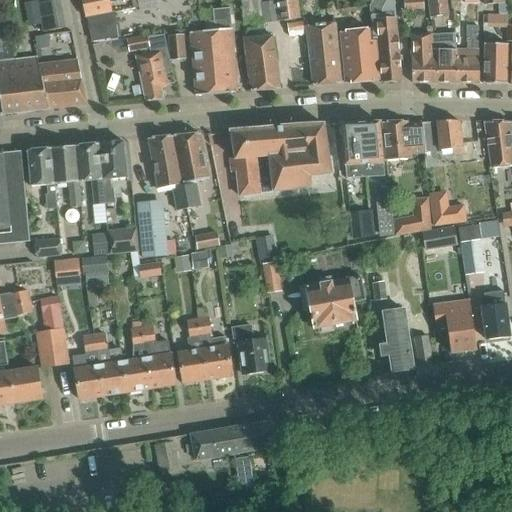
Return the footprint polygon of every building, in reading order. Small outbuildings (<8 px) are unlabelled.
[(82,0),(86,17),(111,12),(109,3),(117,1),(117,0),(82,0)] [(130,0),(132,8),(139,7),(137,0),(130,0)] [(236,0),(237,0),(238,0),(242,23),(247,23),(248,17),(264,15),(262,2),(260,2),(259,0),(236,0)] [(279,0),(275,1),(278,21),(289,20),(299,18),(296,0),(279,0)] [(397,38),(396,38),(393,0),(385,0),(380,9),(381,13),(370,14),(373,39),(377,39),(381,82),(402,83),(397,38)] [(402,0),(403,11),(423,9),(422,0),(402,0)] [(425,0),(428,19),(449,17),(446,0),(425,0)] [(505,0),(484,0),(485,4),(497,4),(498,15),(506,15),(505,0)] [(65,27),(60,1),(39,5),(44,32),(65,27)] [(214,10),(215,21),(216,30),(210,31),(217,94),(237,92),(230,9),(214,10)] [(111,12),(86,17),(91,43),(118,37),(115,21),(113,22),(111,12)] [(206,31),(190,33),(196,96),(217,94),(210,31),(216,30),(215,21),(205,22),(206,31)] [(303,29),(302,21),(287,23),(288,31),(303,29)] [(334,25),(333,25),(333,23),(306,25),(314,85),(340,83),(334,25)] [(467,42),(467,50),(456,50),(457,83),(480,83),(479,50),(478,50),(477,26),(465,26),(464,41),(467,42)] [(368,29),(340,32),(345,83),(377,80),(373,41),(369,41),(368,29)] [(433,50),(432,34),(432,33),(411,33),(411,49),(412,83),(435,83),(433,50)] [(455,33),(432,34),(433,50),(435,83),(457,83),(456,50),(455,50),(455,33)] [(163,35),(150,36),(150,34),(125,38),(128,52),(134,51),(145,101),(163,97),(160,86),(166,84),(163,70),(170,69),(163,35)] [(184,59),(182,35),(167,37),(170,60),(184,59)] [(280,88),(272,36),(244,39),(251,91),(280,88)] [(506,44),(483,44),(482,83),(506,84),(506,44)] [(38,57),(16,59),(24,112),(49,109),(48,109),(39,65),(38,57)] [(16,59),(0,60),(0,101),(2,114),(24,112),(16,59)] [(78,60),(39,65),(48,109),(87,104),(78,60)] [(127,96),(136,95),(134,77),(125,78),(127,96)] [(410,155),(424,153),(421,123),(420,123),(420,121),(406,122),(381,123),(384,162),(411,160),(410,155)] [(462,153),(459,122),(435,122),(438,151),(452,149),(452,155),(462,153)] [(511,165),(511,141),(509,122),(483,122),(490,168),(511,165)] [(344,178),(357,178),(364,177),(364,166),(362,166),(359,145),(366,144),(363,123),(339,124),(344,178)] [(379,123),(363,123),(366,144),(359,145),(362,166),(364,166),(364,177),(372,177),(382,176),(382,165),(379,123)] [(421,123),(424,153),(425,168),(436,166),(432,123),(421,123)] [(235,171),(239,196),(310,187),(309,176),(329,174),(323,124),(229,131),(233,158),(228,158),(230,172),(235,171)] [(209,178),(200,134),(172,136),(182,184),(190,182),(195,182),(195,181),(209,178)] [(200,206),(195,182),(190,182),(182,184),(172,136),(148,139),(158,188),(173,185),(178,210),(200,206)] [(98,144),(104,205),(115,204),(114,189),(112,189),(111,179),(127,178),(123,142),(98,144)] [(95,206),(104,205),(98,144),(74,146),(78,182),(94,181),(95,190),(93,190),(95,206)] [(74,146),(50,148),(54,185),(69,183),(70,193),(69,193),(70,208),(80,207),(78,182),(74,146)] [(57,209),(54,185),(50,148),(26,151),(29,187),(45,186),(46,195),(45,195),(47,210),(57,209)] [(20,151),(0,153),(0,244),(29,242),(20,151)] [(392,219),(393,232),(393,236),(430,230),(427,197),(410,198),(411,216),(392,219)] [(371,216),(369,216),(367,203),(348,206),(351,239),(374,236),(371,216)] [(142,257),(166,255),(174,254),(173,239),(165,240),(162,211),(138,213),(142,257)] [(393,232),(392,219),(391,211),(375,213),(377,234),(393,232)] [(503,228),(511,225),(511,212),(500,215),(503,228)] [(106,234),(108,255),(138,252),(136,227),(113,229),(106,230),(105,230),(106,234)] [(437,230),(421,233),(424,249),(439,246),(437,230)] [(216,232),(194,236),(196,250),(218,246),(216,232)] [(92,256),(108,255),(106,234),(90,235),(92,256)] [(483,273),(477,235),(459,238),(464,275),(483,273)] [(34,240),(36,257),(60,255),(59,238),(34,240)] [(190,253),(192,270),(207,268),(205,251),(190,253)] [(175,273),(189,271),(187,255),(173,257),(175,273)] [(105,256),(80,258),(81,275),(90,274),(91,281),(107,280),(105,256)] [(77,259),(53,261),(54,279),(79,276),(77,259)] [(139,279),(160,276),(158,262),(137,266),(139,279)] [(280,291),(275,262),(263,264),(268,293),(280,291)] [(333,331),(332,325),(356,321),(354,314),(356,313),(355,307),(354,307),(351,293),(362,291),(360,277),(330,282),(329,278),(319,280),(320,284),(300,288),(303,303),(309,302),(314,329),(319,328),(320,333),(333,331)] [(371,283),(374,301),(386,299),(383,281),(371,283)] [(27,291),(10,295),(10,292),(0,294),(0,307),(11,305),(29,302),(27,291)] [(505,305),(503,305),(501,291),(482,293),(481,308),(485,339),(509,336),(505,305)] [(57,296),(44,299),(38,300),(41,315),(60,311),(57,296)] [(468,300),(432,305),(435,327),(446,326),(449,352),(475,349),(468,300)] [(31,311),(29,302),(11,305),(14,315),(31,311)] [(383,312),(388,344),(380,345),(382,356),(389,355),(392,372),(412,369),(403,309),(383,312)] [(208,317),(198,319),(200,337),(202,349),(207,380),(231,376),(225,337),(209,339),(209,336),(210,335),(208,317)] [(186,321),(189,338),(185,338),(188,352),(177,353),(182,383),(207,380),(202,349),(200,337),(198,319),(186,321)] [(151,326),(141,327),(150,388),(174,384),(168,340),(154,343),(151,326)] [(270,370),(265,338),(252,340),(250,326),(231,329),(233,342),(238,342),(242,374),(270,370)] [(135,360),(122,362),(126,392),(150,388),(141,327),(130,329),(135,360)] [(37,344),(52,341),(64,339),(62,328),(36,332),(37,344)] [(103,333),(93,335),(102,396),(126,392),(122,362),(120,350),(106,352),(103,333)] [(85,354),(72,356),(74,369),(78,399),(102,396),(93,335),(83,337),(85,354)] [(427,335),(425,335),(412,337),(416,363),(430,360),(427,335)] [(67,364),(64,339),(52,341),(56,366),(67,364)] [(0,404),(13,403),(8,372),(4,341),(0,341),(0,404)] [(41,368),(56,366),(52,341),(37,344),(41,368)] [(36,368),(8,372),(13,403),(41,399),(36,368)] [(276,447),(270,422),(228,428),(233,452),(234,454),(276,447)] [(191,434),(193,443),(185,444),(186,454),(194,453),(196,460),(234,454),(233,452),(228,428),(191,434)] [(153,445),(159,471),(179,467),(174,441),(153,445)]
